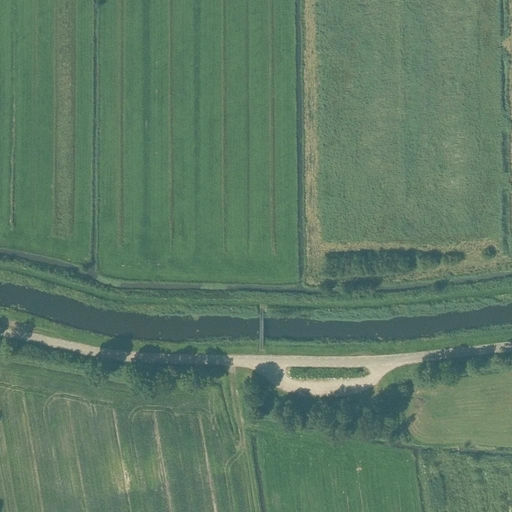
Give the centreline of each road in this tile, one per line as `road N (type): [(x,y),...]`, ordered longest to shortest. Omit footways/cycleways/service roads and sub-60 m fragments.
road 1 (tertiary): [(511,347),(387,361),(261,361),(114,356),(0,333)]
road 2 (track): [(261,361),(276,383),(367,384),(387,361)]
